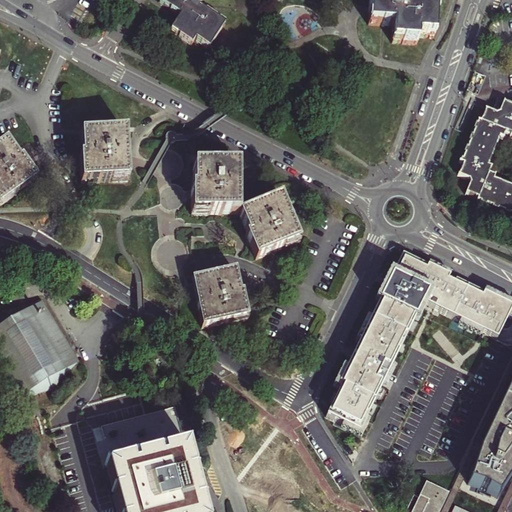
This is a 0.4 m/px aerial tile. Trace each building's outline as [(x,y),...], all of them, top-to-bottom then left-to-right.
[(162,0),(162,1),(183,15),(180,19),(173,30),(193,43),(197,38),(211,47),(226,24),(200,6),(203,0),(380,0),(381,0),(378,0),(372,0),(372,13),(371,24),(396,26),(395,41),(419,43),(420,35),(436,36),(438,11),(406,9),(406,0),(162,0)] [(511,104),(506,102),(501,113),(498,114),(488,110),(483,122),(480,121),(479,124),(477,124),(475,130),(477,130),(475,136),(473,135),(471,141),(472,142),(470,148),(468,147),(466,153),(467,154),(465,159),(464,159),(462,162),(466,164),(461,175),(471,180),(472,183),(469,193),(480,198),(479,200),(483,202),(482,204),(488,206),(489,204),(494,206),(493,208),(500,211),(501,209),(506,211),(505,213),(511,216),(511,215),(511,104)] [(125,160),(124,153),(122,153),(121,130),(78,132),(79,154),(77,155),(79,181),(126,179),(125,160)] [(0,201),(34,176),(23,162),(19,155),(17,156),(3,138),(0,139),(0,201)] [(198,159),(198,151),(188,151),(189,160),(198,159)] [(189,213),(237,212),(236,186),(234,186),(234,163),(191,164),(191,187),(189,186),(189,191),(189,213)] [(297,240),(287,216),(284,217),(276,196),(237,212),(245,233),(243,234),(254,258),(297,240)] [(422,307),(493,340),(511,306),(446,275),(399,253),(377,300),(354,348),(323,415),(362,434),(422,307)] [(238,291),(233,269),(191,278),(194,288),(196,300),(194,301),(200,326),(245,317),(240,290),(238,291)] [(75,361),(38,300),(3,310),(0,312),(0,377),(13,399),(49,388),(75,361)] [(511,376),(480,445),(476,453),(467,484),(484,490),(495,497),(511,471),(511,376)] [(202,511),(186,450),(183,451),(181,450),(178,455),(163,459),(161,455),(157,456),(158,460),(136,466),(135,463),(130,464),(131,467),(114,472),(109,468),(108,469),(113,472),(115,480),(117,489),(113,490),(114,493),(118,492),(123,511),(202,511)] [(437,511),(447,492),(425,481),(410,511),(437,511)]
